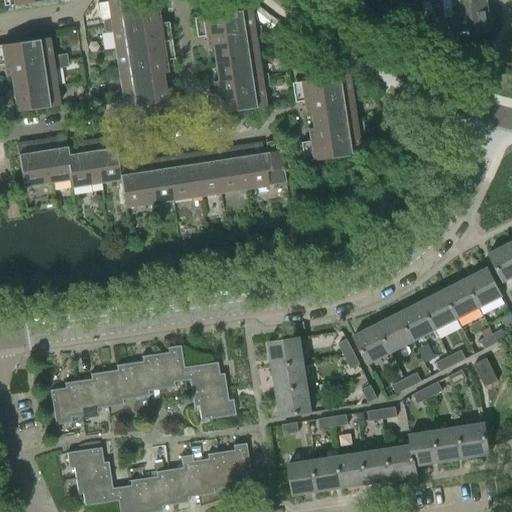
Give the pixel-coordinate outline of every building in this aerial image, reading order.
[(113,0),(106,1),(109,19),(102,20),(104,34),(111,32),(121,97),(113,98),(115,111),(123,110),(125,128),(173,121),(170,102),(168,89),(163,89),(161,74),(166,73),(156,12),(152,12),(149,0),(113,0)] [(430,11),(442,9),(440,0),(429,2),(430,11)] [(483,3),(482,0),(449,0),(450,8),(483,3)] [(483,3),(450,8),(454,33),(487,28),(483,3)] [(259,27),(252,28),(249,9),(202,17),(207,49),(211,48),(217,81),(212,82),(217,114),(264,107),(261,88),(268,87),(266,74),(259,75),(254,41),(261,40),(259,27)] [(443,19),(442,9),(430,11),(432,20),(443,19)] [(48,39),(0,46),(5,78),(9,77),(15,113),(58,106),(52,70),(68,68),(66,54),(50,57),(48,39)] [(361,122),(354,123),(347,75),(300,82),(303,102),(304,114),(309,114),(312,129),(307,130),(312,162),(359,154),(356,136),(363,135),(361,122)] [(64,137),(15,145),(22,188),(68,180),(70,189),(119,181),(123,209),(285,184),(278,141),(264,143),(265,148),(261,149),(260,144),(117,166),(112,138),(66,146),(64,137)] [(511,278),(511,243),(489,255),(503,283),(511,278)] [(487,268),(464,280),(478,308),(501,297),(487,268)] [(478,308),(464,280),(442,291),(456,319),(478,308)] [(442,291),(420,302),(434,330),(456,319),(442,291)] [(434,330),(420,302),(397,313),(412,342),(434,330)] [(397,313),(375,325),(389,353),(412,342),(397,313)] [(389,353),(375,325),(352,336),(367,364),(389,353)] [(504,328),(492,334),(496,343),(505,339),(509,337),(508,336),(504,328)] [(492,334),(479,341),(484,350),(496,343),(492,334)] [(272,368),(303,363),(299,338),(268,342),(272,368)] [(346,340),(337,344),(343,357),(352,352),(346,340)] [(167,353),(153,355),(159,390),(173,388),(172,383),(188,380),(190,393),(225,387),(223,374),(218,375),(216,363),(182,368),(179,346),(166,348),(167,353)] [(465,360),(460,351),(448,356),(453,366),(465,360)] [(352,352),(343,357),(350,369),(359,365),(352,352)] [(159,390),(153,355),(140,357),(141,362),(127,364),(133,399),(149,396),(148,392),(159,390)] [(448,356),(435,363),(440,372),(453,366),(448,356)] [(486,358),(474,365),(485,388),(498,381),(486,358)] [(307,387),(303,363),(272,368),(275,392),(307,387)] [(115,371),(101,373),(107,408),(122,405),(122,401),(133,399),(127,364),(114,366),(115,371)] [(461,370),(448,377),(453,386),(466,379),(461,370)] [(107,408),(101,373),(88,376),(89,380),(76,382),(81,416),(96,414),(96,409),(107,408)] [(416,373),(403,379),(408,389),(420,382),(416,373)] [(403,379),(391,386),(396,395),(408,389),(403,379)] [(81,416),(76,382),(63,384),(64,389),(49,391),(54,426),(70,423),(69,418),(81,416)] [(438,382),(425,389),(430,398),(442,392),(438,382)] [(369,386),(361,390),(367,403),(376,399),(369,386)] [(225,387),(190,393),(192,407),(197,406),(199,421),(234,416),(232,400),(227,401),(225,387)] [(311,412),(307,387),(275,392),(279,417),(311,412)] [(425,389),(412,395),(417,404),(430,398),(425,389)] [(394,408),(380,410),(382,419),(396,417),(394,408)] [(380,410),(367,412),(368,422),(382,419),(380,410)] [(345,416),(331,418),(333,427),(347,425),(345,416)] [(331,418),(317,420),(319,429),(333,427),(331,418)] [(297,433),(296,423),(283,425),(284,435),(297,433)] [(459,427),(464,458),(489,454),(484,423),(459,427)] [(459,427),(434,430),(439,462),(464,458),(459,427)] [(439,462),(434,430),(410,434),(412,445),(411,445),(415,466),(439,462)] [(232,451),(221,452),(227,486),(240,484),(239,480),(250,478),(245,444),(232,446),(232,451)] [(415,466),(411,445),(386,448),(391,481),(416,477),(415,466)] [(75,482),(108,477),(106,463),(102,464),(100,448),(65,454),(67,470),(73,469),(75,482)] [(386,448),(362,452),(367,484),(391,481),(386,448)] [(327,458),(313,460),(318,492),(343,488),(338,456),(334,457),(333,450),(326,451),(327,458)] [(207,460),(195,461),(201,496),(214,494),(213,489),(227,486),(221,452),(206,455),(207,460)] [(362,452),(338,456),(343,488),(367,484),(362,452)] [(181,469),(170,471),(175,505),(188,503),(187,498),(201,496),(195,461),(191,462),(190,456),(179,457),(181,469)] [(318,492),(313,460),(288,464),(293,496),(318,492)] [(154,471),(161,470),(159,461),(152,462),(154,471)] [(155,478),(144,480),(148,511),(159,511),(163,511),(162,507),(175,505),(170,471),(154,473),(155,478)] [(111,490),(108,477),(75,482),(77,495),(82,495),(84,507),(117,502),(118,511),(148,511),(144,480),(128,483),(129,487),(111,490)]
